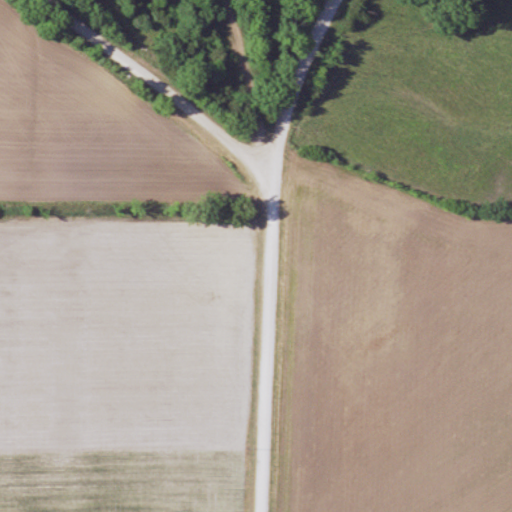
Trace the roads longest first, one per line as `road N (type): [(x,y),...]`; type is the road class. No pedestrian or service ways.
road 1 (residential): [(255,511),(265,171),(336,0)]
road 2 (residential): [(265,171),(42,0)]
